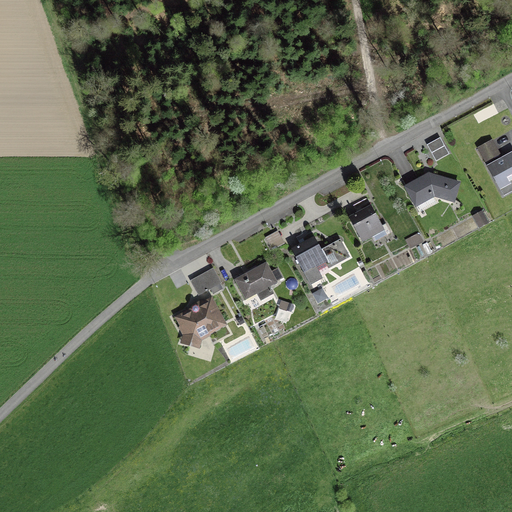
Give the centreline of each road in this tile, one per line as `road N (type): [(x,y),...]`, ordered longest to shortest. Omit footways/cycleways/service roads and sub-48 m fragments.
road 1 (unclassified): [(0,415),(156,275),(511,78)]
road 2 (track): [(350,0),(385,147)]
